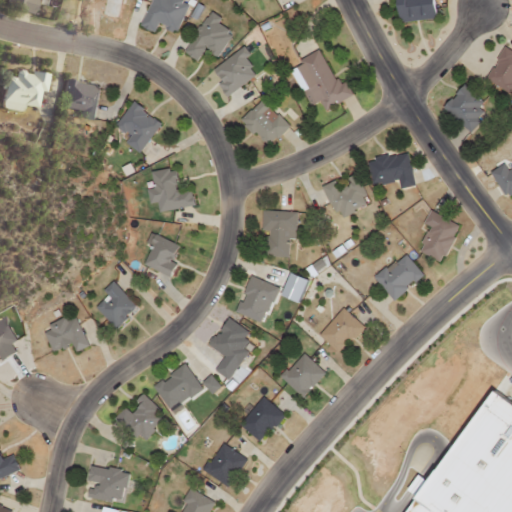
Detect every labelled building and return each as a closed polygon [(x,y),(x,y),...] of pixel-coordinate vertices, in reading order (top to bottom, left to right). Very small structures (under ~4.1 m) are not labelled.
[(1,0),(0,6),(26,13),(29,0),(1,0)] [(187,4),(178,0),(149,0),(138,25),(152,32),(156,23),(174,31),(187,4)] [(395,0),(395,20),(432,20),(432,0),(395,0)] [(205,48),(214,56),(233,33),(210,14),(181,49),(194,61),(205,48)] [(209,71),(226,95),(255,74),(244,59),(248,55),(242,47),(209,71)] [(485,81),(511,92),(511,54),(498,48),(485,81)] [(288,66),(308,106),(318,101),(322,109),(351,95),(344,81),(336,85),(318,50),(288,66)] [(0,89),(0,105),(36,112),(42,76),(15,71),(14,75),(3,73),(0,89)] [(56,111),(91,118),(97,86),(62,80),(56,111)] [(441,106),(468,133),(481,120),(472,111),(480,102),(463,84),(441,106)] [(288,123),(261,98),(238,122),(266,147),(288,123)] [(127,136),(123,142),(136,152),(159,125),(132,102),(113,124),(127,136)] [(412,185),(405,152),(365,161),(371,186),(396,180),(398,188),(412,185)] [(511,194),(511,168),(508,171),(501,163),(488,173),(507,198),(511,194)] [(192,206),(189,189),(176,191),(172,168),(149,172),(152,188),(145,189),(148,203),(154,202),(156,212),(192,206)] [(320,186),(336,218),(367,203),(355,179),(337,188),(333,180),(320,186)] [(292,211),(260,210),(259,231),(264,231),(263,256),(290,257),(292,211)] [(415,249),(437,262),(457,227),(428,210),(420,223),(428,227),(415,249)] [(143,245),(149,248),(141,265),(165,276),(179,247),(149,232),(143,245)] [(372,279),(392,300),(420,274),(400,252),(372,279)] [(308,277),(289,272),(282,296),(301,301),(308,277)] [(275,288),(248,276),(233,311),(260,323),(275,288)] [(93,307),(113,328),(134,307),(109,282),(100,291),(104,296),(93,307)] [(361,328),(341,308),(316,334),(336,354),(361,328)] [(69,343),(73,353),(86,346),(71,314),(39,328),(50,352),(69,343)] [(17,339),(3,316),(0,317),(0,356),(2,359),(16,351),(11,343),(17,339)] [(235,366),(245,351),(239,347),(248,334),(225,318),(205,345),(235,366)] [(322,374),(301,352),(277,376),(299,397),(322,374)] [(167,411),(200,390),(183,364),(151,386),(167,411)] [(202,382),(213,393),(221,385),(210,373),(202,382)] [(511,511),(511,404),(491,389),(400,511),(511,511)] [(112,420),(140,443),(163,415),(139,395),(133,402),(137,405),(130,414),(122,407),(112,420)] [(237,423),(257,442),(282,416),(262,397),(237,423)] [(201,469),(225,487),(244,461),(220,443),(201,469)] [(11,454),(0,458),(0,476),(17,470),(11,454)] [(84,481),(86,482),(83,496),(120,505),(127,473),(88,464),(84,481)] [(180,511),(209,511),(214,504),(188,488),(180,502),(185,505),(180,511)]
